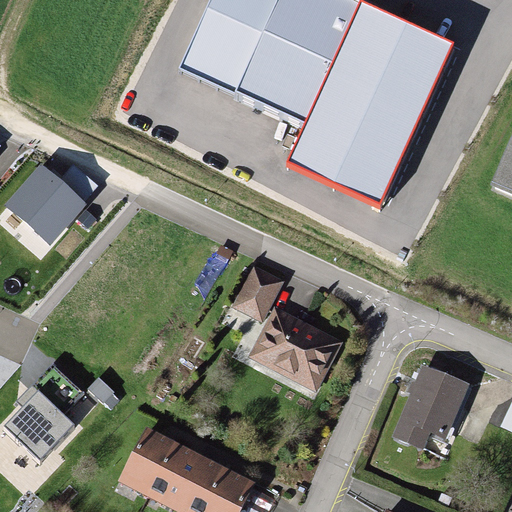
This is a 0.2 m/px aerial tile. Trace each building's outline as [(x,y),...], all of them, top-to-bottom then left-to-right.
[(469,35),(386,0),(217,0),(190,66),(315,120),(303,149),(402,192),(469,35)] [(511,88),(469,188),(511,206),(511,88)] [(88,206),(41,164),(3,206),(50,248),(88,206)] [(284,281),(253,265),(231,307),(262,323),(284,281)] [(343,342),(274,307),(248,357),(317,392),(343,342)] [(114,392),(98,377),(87,389),(103,404),(114,392)] [(419,378),(392,443),(435,461),(462,396),(419,378)] [(74,424),(32,385),(17,401),(22,406),(3,426),(40,460),(74,424)] [(146,426),(118,481),(179,511),(239,511),(255,482),(146,426)]
